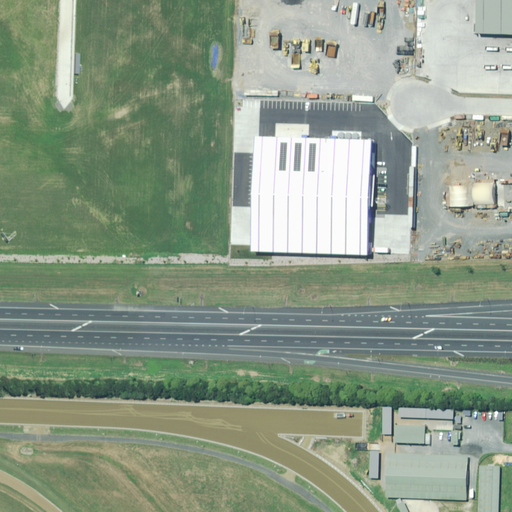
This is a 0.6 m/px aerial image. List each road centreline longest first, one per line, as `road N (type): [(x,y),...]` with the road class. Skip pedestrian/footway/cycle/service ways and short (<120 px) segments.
road 1 (motorway): [(511,379),(80,337)]
road 2 (motorway): [(511,347),(80,337)]
road 3 (motorway): [(0,313),(334,320)]
road 4 (motorway): [(334,320),(511,307)]
road 5 (motorway): [(334,320),(511,324)]
